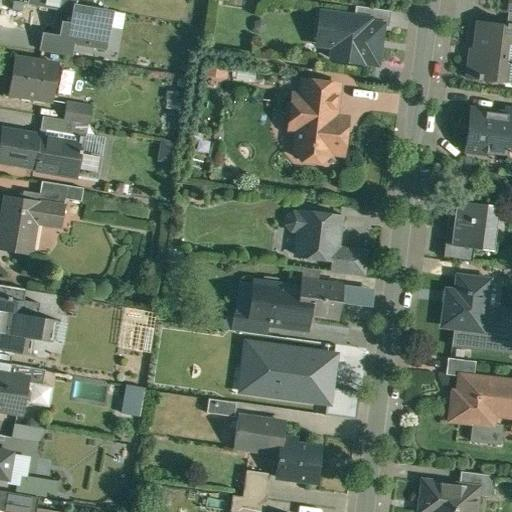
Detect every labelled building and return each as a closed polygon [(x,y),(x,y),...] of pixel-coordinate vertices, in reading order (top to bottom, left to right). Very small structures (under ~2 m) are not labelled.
[(73,0),(29,0),(29,2),(72,9),(73,5),(73,0)] [(112,11),(73,5),(72,9),(69,23),(61,22),(59,36),(58,41),(74,44),(106,50),(112,11)] [(391,11),(356,6),(354,17),(368,19),(367,23),(382,25),(382,26),(389,27),(391,11)] [(354,17),(321,13),(318,33),(336,35),(333,59),(363,63),(363,61),(376,63),(382,26),(382,25),(367,23),(368,19),(354,17)] [(511,25),(507,25),(479,21),(475,49),(471,48),(468,78),(511,83),(511,64),(503,63),(506,44),(511,44),(511,25)] [(59,36),(41,33),(37,50),(72,56),(74,44),(58,41),(59,36)] [(58,66),(15,58),(9,94),(52,101),(58,66)] [(340,85),(303,79),(301,94),(294,93),(291,114),(298,115),(294,150),(301,160),(321,163),(331,155),(331,153),(343,155),(346,135),(339,134),(341,117),(336,116),(340,85)] [(91,108),(67,104),(64,119),(89,124),(91,108)] [(493,112),(472,110),(467,151),(509,157),(510,146),(511,146),(511,109),(506,109),(505,116),(493,115),(493,112)] [(64,119),(42,116),(40,130),(86,137),(89,124),(64,119)] [(39,136),(3,130),(0,146),(0,162),(9,164),(9,165),(21,167),(21,166),(33,168),(32,170),(67,176),(70,155),(36,150),(39,136)] [(68,185),(43,181),(39,202),(65,206),(68,185)] [(39,202),(7,196),(0,237),(0,249),(31,255),(36,222),(61,227),(65,206),(39,202)] [(500,206),(458,201),(456,217),(449,216),(448,226),(455,227),(453,243),(453,245),(474,248),(494,250),(495,249),(489,248),(494,207),(500,207),(500,206)] [(340,217),(303,212),(302,214),(294,213),(288,218),(287,225),(292,230),(300,231),(297,255),(333,260),(335,260),(336,247),(340,217)] [(474,248),(453,245),(453,243),(446,242),(444,258),(473,261),(474,248)] [(367,251),(336,247),(335,260),(333,260),(332,269),(364,274),(367,251)] [(491,280),(461,276),(459,292),(449,291),(445,326),(456,327),(453,347),(511,354),(511,326),(479,322),(482,297),(488,298),(491,280)] [(327,283),(302,280),(300,289),(297,313),(307,314),(339,318),(343,285),(342,284),(341,285),(328,283),(327,282),(327,283)] [(26,289),(0,284),(0,303),(14,306),(13,313),(22,314),(26,289)] [(300,289),(265,284),(263,296),(255,295),(252,319),(252,320),(268,323),(305,328),(307,314),(297,313),(300,289)] [(14,306),(0,303),(0,350),(20,354),(23,337),(44,341),(48,321),(55,322),(56,320),(22,314),(13,313),(14,306)] [(246,318),(234,317),(232,330),(244,331),(246,318)] [(268,323),(252,320),(252,319),(246,318),(244,331),(267,334),(268,323)] [(147,322),(131,319),(128,339),(144,342),(147,322)] [(247,341),(243,396),(338,404),(343,349),(247,341)] [(476,361),(448,358),(446,374),(460,376),(460,375),(474,377),(476,361)] [(46,370),(10,364),(8,375),(28,379),(27,382),(43,385),(46,370)] [(8,375),(0,373),(0,408),(22,413),(23,406),(30,402),(31,392),(26,385),(27,382),(28,379),(8,375)] [(474,377),(460,375),(460,376),(457,401),(452,400),(450,420),(472,422),(493,425),(493,423),(494,414),(498,380),(474,377)] [(511,381),(498,380),(494,414),(511,416),(511,381)] [(237,402),(209,399),(207,413),(235,417),(237,402)] [(285,422),(239,416),(235,447),(279,453),(281,436),(283,436),(285,422)] [(493,425),(472,422),(470,441),(501,445),(503,424),(493,423),(493,425)] [(322,448),(297,444),(297,440),(298,438),(283,436),(281,436),(279,453),(276,474),(276,475),(276,476),(317,482),(320,460),(322,448)] [(0,477),(8,478),(12,453),(0,450),(0,477)] [(276,474),(246,470),(243,496),(243,497),(267,500),(270,474),(276,475),(276,474)] [(491,475),(460,471),(458,485),(477,488),(476,496),(488,497),(491,475)] [(458,485),(424,481),(422,500),(433,501),(431,511),(473,511),(476,496),(477,488),(458,485)] [(36,511),(39,496),(0,489),(0,510),(10,511),(36,511)] [(243,496),(233,495),(230,511),(248,511),(255,511),(265,511),(267,500),(243,497),(243,496)]
